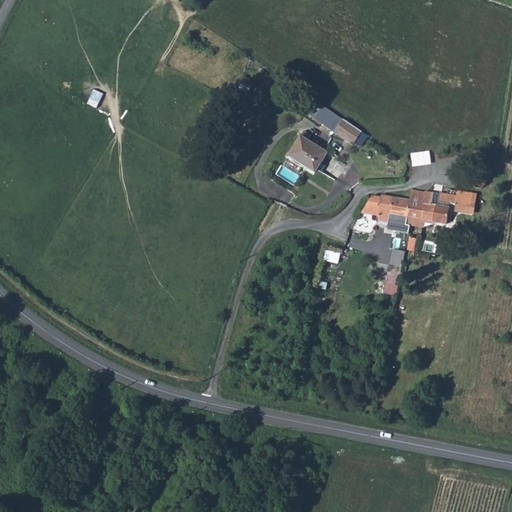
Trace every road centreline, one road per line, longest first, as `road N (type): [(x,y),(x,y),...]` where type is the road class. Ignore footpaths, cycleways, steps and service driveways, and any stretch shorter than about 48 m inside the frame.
road 1 (unclassified): [(206,401),(264,235),(291,224),(325,227),(341,221),(364,191),(404,187),(465,162)]
road 2 (secondary): [(511,462),(206,401)]
road 3 (secondary): [(206,401),(116,372),(0,294)]
